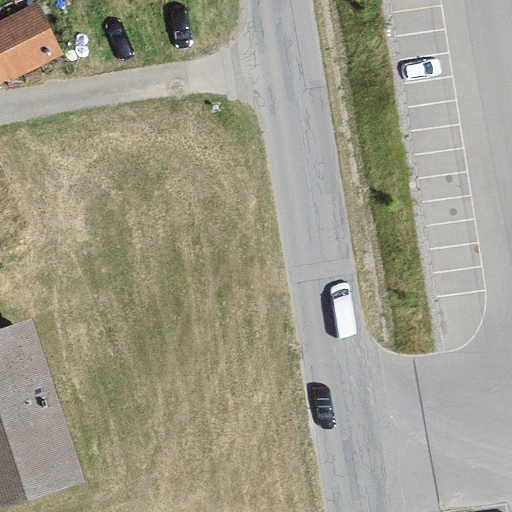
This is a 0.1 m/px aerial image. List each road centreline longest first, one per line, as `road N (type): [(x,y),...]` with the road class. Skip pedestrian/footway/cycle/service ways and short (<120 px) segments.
road 1 (unclassified): [(359,511),(277,0)]
road 2 (unknown): [(349,454),(447,432),(495,399)]
